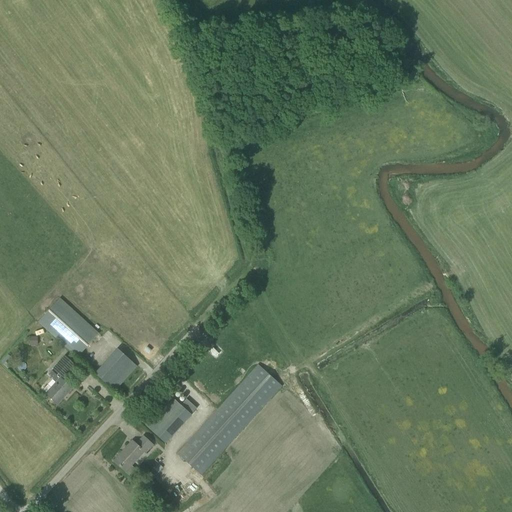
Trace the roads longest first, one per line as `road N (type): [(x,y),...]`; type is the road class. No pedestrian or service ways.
road 1 (track): [(121,410),(251,272)]
road 2 (unclassified): [(25,511),(121,410)]
